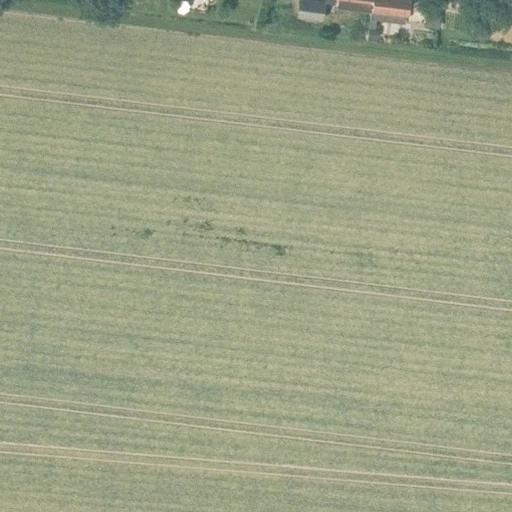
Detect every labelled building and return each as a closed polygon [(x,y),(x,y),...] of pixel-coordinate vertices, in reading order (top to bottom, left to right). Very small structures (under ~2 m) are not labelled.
[(320,0),(298,0),(297,15),(322,18),(324,0),(320,0)] [(371,0),(370,6),(367,27),(374,28),(375,18),(402,21),(404,0),(371,0)] [(511,0),(502,0),(500,19),(511,20),(511,0)] [(441,15),(426,13),(425,25),(440,27),(441,15)] [(369,29),(368,37),(376,39),(377,30),(369,29)]
